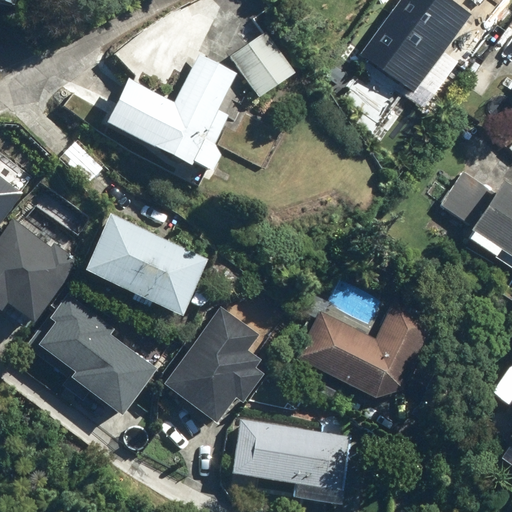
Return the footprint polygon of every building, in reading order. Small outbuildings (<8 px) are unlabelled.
[(16,0),(0,0),(0,7),(14,11),(16,0)] [(466,20),(439,0),(401,0),(358,57),(408,95),(405,99),(421,111),(455,65),(441,54),(466,20)] [(265,33),(229,59),(258,101),(294,75),(265,33)] [(189,169),(191,166),(209,175),(219,155),(212,152),(229,118),(218,113),(236,76),(199,57),(174,106),(125,82),(103,126),(189,169)] [(511,280),(501,297),(511,303),(511,190),(504,185),(497,195),(465,174),(442,208),(474,229),(466,242),(511,272),(511,280)] [(0,219),(18,196),(0,181),(0,219)] [(206,260),(108,214),(80,272),(178,319),(206,260)] [(0,238),(0,311),(4,307),(28,325),(73,268),(13,222),(0,238)] [(46,318),(50,321),(28,351),(121,419),(156,372),(81,317),(86,310),(64,294),(46,318)] [(224,312),(216,306),(160,387),(215,426),(230,405),(240,412),(270,368),(258,360),(276,335),(230,304),(224,312)] [(389,311),(372,343),(356,334),(351,343),(342,338),(347,329),(334,323),(340,312),(328,305),(313,333),(310,331),(295,360),(372,400),(397,393),(429,331),(389,311)] [(441,370),(423,359),(411,380),(429,391),(441,370)] [(229,478),(293,487),(291,500),(339,508),(349,445),(344,444),(345,440),(237,424),(229,478)]
